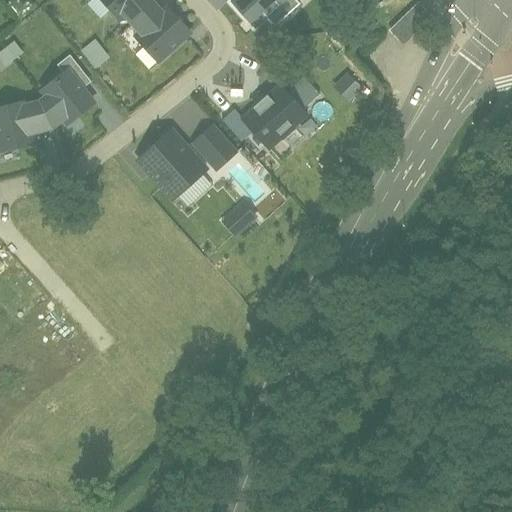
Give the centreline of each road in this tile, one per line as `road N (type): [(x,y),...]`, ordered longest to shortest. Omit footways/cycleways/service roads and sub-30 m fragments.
road 1 (secondary): [(412,135),(302,344),(233,511)]
road 2 (residential): [(191,0),(221,37),(212,64),(71,176),(0,195)]
road 3 (residential): [(0,223),(104,344)]
road 4 (secondary): [(486,0),(412,135)]
